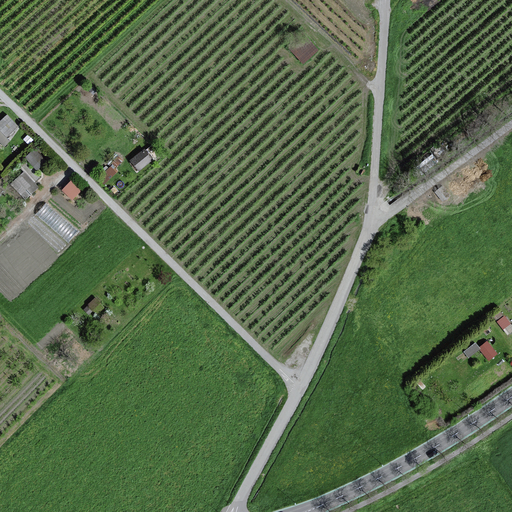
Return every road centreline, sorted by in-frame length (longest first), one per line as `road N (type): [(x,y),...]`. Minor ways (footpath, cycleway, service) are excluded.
road 1 (unclassified): [(0,92),(300,387)]
road 2 (secondary): [(305,511),(433,448),(511,396)]
road 3 (unclassified): [(384,0),(370,216)]
road 4 (unclassified): [(370,216),(300,387)]
road 5 (unclassified): [(370,216),(384,215),(511,124)]
road 6 (unclassified): [(300,387),(236,511)]
